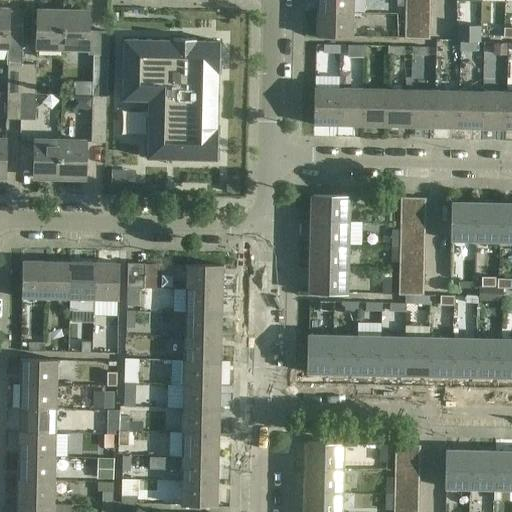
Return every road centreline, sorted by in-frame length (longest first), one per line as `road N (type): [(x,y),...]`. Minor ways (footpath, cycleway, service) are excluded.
road 1 (residential): [(0,220),(267,225)]
road 2 (residential): [(511,410),(263,404)]
road 3 (residential): [(511,162),(269,157)]
road 4 (residential): [(263,404),(267,225)]
road 5 (residential): [(269,157),(273,0)]
